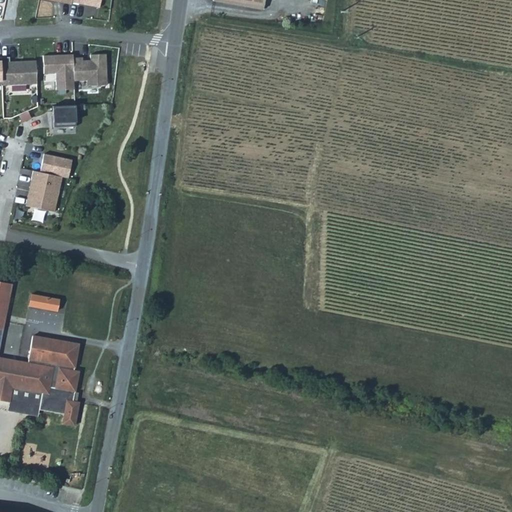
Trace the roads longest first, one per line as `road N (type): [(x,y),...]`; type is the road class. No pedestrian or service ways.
road 1 (unclassified): [(95,511),(141,267)]
road 2 (unclassified): [(141,267),(174,45)]
road 3 (residential): [(0,33),(77,31),(174,45)]
road 4 (residential): [(141,267),(0,233)]
